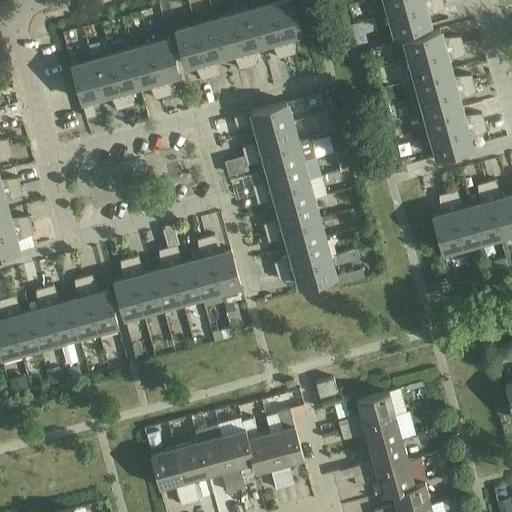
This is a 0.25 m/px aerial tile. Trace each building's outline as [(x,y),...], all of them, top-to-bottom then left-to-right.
[(302,33),(292,0),(282,0),(272,3),(287,57),(296,54),(294,35),(302,33)] [(386,0),(390,13),(438,0),(386,0)] [(445,8),(442,0),(438,0),(390,13),(396,32),(431,23),(429,15),(445,8)] [(287,57),(272,3),(252,8),(263,44),(270,42),(278,59),(287,57)] [(263,44),(252,8),(234,13),(249,67),(257,65),(255,46),(263,44)] [(249,67),(234,13),(215,19),(224,54),(232,52),(240,70),(249,67)] [(224,54),(215,19),(195,24),(210,78),(219,76),(217,57),(224,54)] [(210,78),(195,24),(176,30),(186,65),(193,63),(202,80),(210,78)] [(444,37),(441,29),(406,38),(411,58),(464,44),(462,35),(444,37)] [(179,73),(169,38),(150,43),(164,96),(173,94),(171,75),(179,73)] [(164,96),(150,43),(131,49),(140,84),(148,82),(156,99),(164,96)] [(466,53),(464,44),(411,58),(416,77),(452,68),(450,60),(466,53)] [(140,84),(131,49),(110,54),(125,108),(134,105),(133,86),(140,84)] [(125,108),(110,54),(92,59),(102,94),(109,92),(117,110),(125,108)] [(102,94),(92,59),(72,64),(87,118),(96,116),(94,97),(102,94)] [(454,75),(452,68),(416,77),(422,97),(475,83),(472,73),(454,75)] [(477,91),(475,83),(422,97),(427,116),(463,106),(460,99),(477,91)] [(255,124),(258,132),(293,122),(287,102),(234,116),(237,126),(255,124)] [(465,114),(463,106),(427,116),(432,135),(486,121),(483,112),(465,114)] [(488,129),(486,121),(432,135),(438,155),(473,145),(471,137),(488,129)] [(298,142),(293,122),(258,132),(260,139),(243,147),(245,156),(298,142)] [(0,138),(0,150),(11,148),(8,138),(0,138)] [(303,161),(298,142),(245,156),(247,164),(266,162),(268,170),(303,161)] [(0,161),(13,156),(11,148),(0,150),(0,161)] [(249,169),(247,164),(245,156),(225,161),(229,174),(249,169)] [(309,181),(303,161),(268,170),(270,177),(253,185),(256,195),(309,181)] [(0,179),(0,191),(21,186),(19,177),(0,179)] [(511,231),(511,200),(511,201),(510,194),(504,196),(496,178),(486,181),(492,201),(501,235),(511,231)] [(314,199),(309,181),(256,195),(258,202),(276,200),(279,209),(314,199)] [(501,235),(492,201),(486,181),(478,183),(481,202),(472,205),(481,240),(501,235)] [(7,203),(10,201),(24,195),(21,186),(0,191),(0,212),(9,210),(7,203)] [(481,240),(472,205),(465,207),(457,189),(448,191),(450,201),(462,245),(481,240)] [(462,245),(450,201),(448,191),(440,193),(442,213),(433,215),(443,250),(462,245)] [(319,219),(314,201),(314,199),(279,209),(281,216),(264,224),(266,233),(319,219)] [(11,218),(9,210),(0,212),(0,233),(32,224),(30,215),(11,218)] [(324,238),(319,219),(266,233),(268,241),(287,239),(289,247),(324,238)] [(34,233),(32,224),(0,233),(0,254),(20,249),(18,240),(34,233)] [(215,234),(206,236),(221,289),(241,284),(231,248),(224,250),(215,234)] [(221,289),(206,236),(198,238),(200,257),(192,259),(202,294),(221,289)] [(330,257),(324,238),(289,247),(291,254),(274,262),(277,272),(330,257)] [(202,294),(192,259),(185,261),(177,244),(169,246),(183,300),(202,294)] [(183,300),(169,246),(159,249),(162,267),(154,270),(163,305),(183,300)] [(163,305),(154,270),(146,272),(138,255),(129,257),(144,311),(163,305)] [(144,311),(129,257),(120,260),(123,278),(114,280),(124,316),(144,311)] [(335,276),(330,257),(277,272),(279,279),(298,277),(300,285),(335,276)] [(93,273),(84,276),(98,329),(118,324),(109,288),(100,290),(93,273)] [(98,329),(84,276),(75,278),(77,297),(69,299),(79,335),(98,329)] [(79,335),(69,299),(62,301),(54,284),(46,287),(60,340),(79,335)] [(60,340),(46,287),(37,289),(38,307),(31,309),(40,345),(60,340)] [(40,345),(31,309),(23,311),(15,295),(7,297),(20,351),(40,345)] [(20,351),(7,297),(0,299),(0,349),(2,356),(20,351)] [(316,382),(319,392),(320,397),(338,392),(334,377),(316,382)] [(396,415),(390,391),(357,400),(361,415),(339,421),(341,430),(396,415)] [(305,403),(290,407),(293,417),(308,413),(305,403)] [(304,457),(293,417),(290,407),(278,410),(282,428),(270,431),(286,485),(295,483),(289,461),(304,457)] [(403,439),(396,416),(396,415),(341,430),(344,439),(366,433),(370,448),(403,439)] [(286,485),(270,431),(259,434),(254,416),(242,419),(244,427),(253,461),(256,470),(271,466),(277,488),(286,485)] [(253,461),(244,427),(222,433),(237,488),(245,486),(239,465),(253,461)] [(237,488),(222,433),(199,440),(208,473),(223,469),(229,490),(237,488)] [(409,461),(403,439),(370,448),(373,461),(352,467),(354,476),(409,461)] [(208,473),(199,440),(176,446),(191,501),(200,498),(194,477),(208,473)] [(191,501),(176,446),(152,453),(161,486),(176,482),(182,503),(191,501)] [(415,484),(409,461),(354,476),(357,485),(378,479),(382,494),(392,491),(415,484)] [(403,511),(431,504),(425,482),(424,481),(415,484),(392,491),(396,504),(374,510),(374,511),(403,511)]
